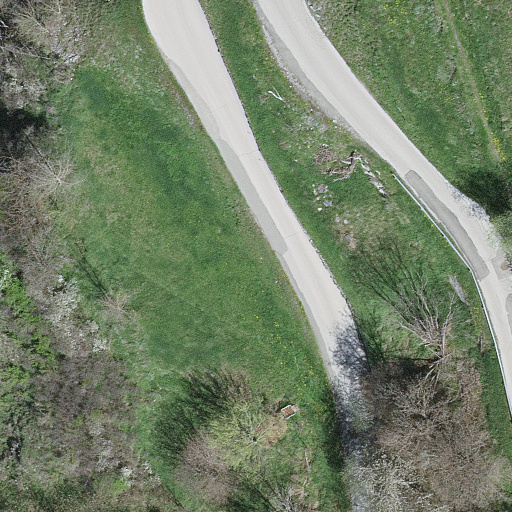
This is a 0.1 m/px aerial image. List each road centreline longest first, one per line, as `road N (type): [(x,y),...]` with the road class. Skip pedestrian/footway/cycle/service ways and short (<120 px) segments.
road 1 (unclassified): [(371,511),(342,345),(169,0)]
road 2 (unclassified): [(283,0),(308,50),(448,208),(486,268),(511,344)]
